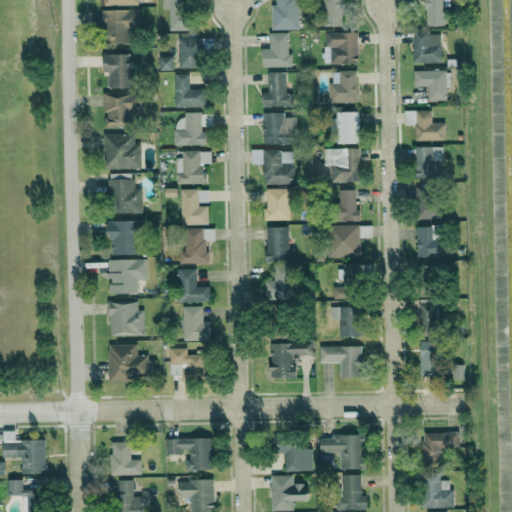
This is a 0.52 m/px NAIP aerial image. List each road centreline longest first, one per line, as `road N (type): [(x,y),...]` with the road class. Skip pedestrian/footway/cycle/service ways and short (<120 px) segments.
road 1 (residential): [(78,511),(65,0)]
road 2 (residential): [(394,511),(385,2)]
road 3 (residential): [(233,4),(241,511)]
road 4 (residential): [(462,403),(0,411)]
